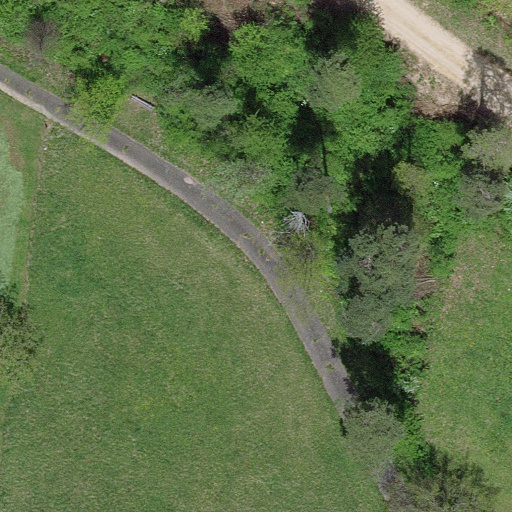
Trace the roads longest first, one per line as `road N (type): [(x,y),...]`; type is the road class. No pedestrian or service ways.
road 1 (track): [(0,74),(178,183),(259,246),(329,352),(396,511)]
road 2 (track): [(511,100),(381,0)]
